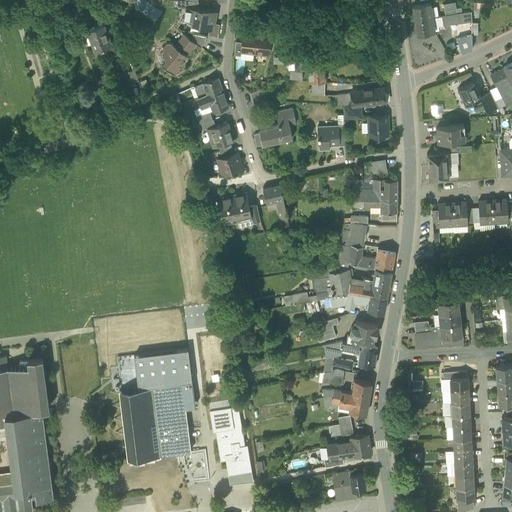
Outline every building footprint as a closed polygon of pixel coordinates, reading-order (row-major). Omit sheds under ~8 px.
[(198,2),(197,1),(182,0),(179,0),(179,7),(186,8),(186,7),(194,8),(195,8),(197,8),(198,2)] [(482,3),(473,2),(473,10),(482,11),(482,10),(482,3)] [(491,3),(483,2),(482,10),(490,11),(491,3)] [(412,6),(414,20),(432,17),(431,7),(430,3),(412,6)] [(443,5),(445,15),(453,14),(456,13),(454,3),(443,5)] [(208,29),(212,30),(213,22),(216,11),(202,8),(202,9),(197,8),(195,8),(194,8),(186,7),(186,8),(183,20),(191,22),(191,24),(198,25),(198,27),(208,29)] [(455,23),(471,21),(470,11),(456,13),(453,14),(455,23)] [(455,23),(453,14),(445,15),(438,16),(432,17),(433,26),(455,23)] [(433,26),(432,17),(414,20),(416,33),(434,30),(433,26)] [(219,24),(213,22),(212,30),(208,29),(207,35),(217,37),(219,24)] [(87,29),(94,50),(111,43),(108,35),(108,36),(103,23),(87,29)] [(241,51),(254,52),(256,32),(243,30),(241,42),(240,51),(241,51)] [(195,43),(200,47),(205,41),(207,35),(193,32),(191,39),(196,43),(195,43)] [(270,33),(256,32),(254,52),(268,54),(270,33)] [(172,72),(174,73),(180,66),(179,65),(179,66),(178,65),(179,63),(182,62),(185,59),(185,56),(195,43),(196,43),(191,39),(184,33),(177,41),(179,42),(175,47),(174,47),(174,45),(170,42),(167,42),(163,47),(163,51),(164,52),(163,54),(160,54),(158,57),(158,60),(160,61),(163,61),(170,67),(170,70),(173,71),(172,72)] [(457,40),(462,54),(472,49),(472,36),(457,40)] [(311,81),(324,82),(324,60),(301,61),(302,70),(308,70),(308,74),(309,81),(311,81)] [(302,73),(308,74),(308,70),(302,70),(301,61),(294,61),(294,63),(294,70),(295,71),(295,73),(302,73)] [(498,91),(506,107),(511,103),(511,84),(511,83),(504,68),(490,74),(496,86),(498,91)] [(134,70),(128,72),(132,83),(138,81),(139,81),(134,69),(134,70)] [(113,75),(118,88),(132,83),(128,72),(128,70),(113,75)] [(302,79),(302,73),(295,73),(295,71),(289,71),(290,79),(302,79)] [(196,90),(198,96),(221,87),(218,77),(194,86),(194,87),(195,90),(196,90)] [(150,89),(146,79),(140,81),(144,92),(150,89)] [(311,81),(312,93),(325,93),(324,82),(311,81)] [(472,81),(457,88),(465,105),(471,102),(475,110),(483,106),(484,105),(480,98),(481,98),(479,96),(472,81)] [(384,86),(367,88),(369,104),(386,103),(384,86)] [(491,94),(498,91),(496,86),(489,89),(489,91),(491,94)] [(228,107),(221,87),(198,96),(197,97),(201,107),(202,107),(210,104),(212,110),(212,112),(228,107)] [(250,93),(254,104),(266,100),(262,88),(250,93)] [(351,106),(369,104),(367,88),(350,90),(350,92),(351,104),(351,106)] [(489,91),(479,96),(481,98),(480,98),(484,105),(483,106),(487,112),(497,107),(491,94),(489,91)] [(497,107),(499,110),(506,107),(498,91),(491,94),(497,107)] [(333,103),(351,104),(350,92),(332,94),(333,103)] [(169,97),(173,107),(182,104),(178,93),(169,97)] [(210,111),(212,110),(210,104),(202,107),(204,113),(210,111)] [(442,105),(431,105),(431,114),(443,113),(442,105)] [(343,106),(344,117),(361,116),(360,107),(351,106),(343,106)] [(202,107),(201,107),(193,109),(196,115),(204,113),(202,107)] [(260,132),(262,144),(291,137),(289,124),(295,123),(292,108),(275,111),(278,124),(259,129),(260,132)] [(196,115),(199,124),(201,123),(212,120),(210,111),(204,113),(196,115)] [(369,132),(369,134),(387,132),(386,114),(368,115),(369,123),(369,132)] [(201,123),(203,130),(208,129),(210,128),(210,127),(215,126),(213,120),(212,120),(201,123)] [(211,138),(214,147),(218,146),(230,142),(233,141),(227,122),(215,126),(210,127),(210,128),(213,137),(211,138)] [(362,132),(369,132),(369,123),(361,123),(362,132)] [(435,126),(437,141),(464,139),(463,123),(445,125),(435,125),(435,126)] [(318,138),(319,149),(329,148),(329,144),(338,143),(339,143),(338,128),(331,128),(331,125),(317,126),(318,138)] [(254,133),(256,145),(262,144),(260,132),(254,133)] [(218,146),(220,151),(232,147),(230,142),(218,146)] [(449,152),(449,153),(458,153),(471,152),(471,145),(448,146),(449,152)] [(234,153),(232,147),(220,151),(222,157),(234,153)] [(500,150),(502,175),(511,174),(511,148),(509,149),(500,150)] [(219,165),(221,173),(242,166),(237,152),(234,153),(222,157),(217,159),(217,160),(219,159),(221,164),(219,165)] [(427,153),(428,166),(447,164),(446,152),(427,153)] [(449,152),(446,152),(447,164),(457,163),(458,163),(458,153),(449,153),(449,152)] [(371,161),(373,173),(387,170),(385,159),(371,161)] [(457,163),(447,164),(448,176),(458,175),(457,163)] [(448,176),(447,164),(428,166),(429,179),(448,178),(448,176)] [(353,187),(361,187),(361,179),(353,179),(353,187)] [(359,199),(363,199),(397,199),(397,179),(373,179),(373,188),(361,188),(361,187),(353,187),(353,199),(359,199)] [(373,188),(373,179),(361,179),(361,187),(361,188),(373,188)] [(263,188),(266,203),(275,201),(283,199),(280,184),(263,188)] [(246,192),(232,195),(218,198),(221,212),(222,220),(237,217),(251,214),(249,206),(246,192)] [(280,212),(283,228),(289,226),(286,211),(283,199),(275,201),(278,213),(280,212)] [(380,206),(380,210),(397,211),(397,199),(363,199),(363,206),(380,206)] [(506,199),(492,200),(494,221),(508,220),(508,217),(507,205),(506,199)] [(479,222),(494,221),(492,200),(478,201),(478,207),(479,219),(479,222)] [(466,202),(451,203),(453,224),(467,223),(466,208),(466,202)] [(439,225),(453,224),(451,203),(437,204),(438,210),(439,223),(439,225)] [(252,218),(252,221),(260,219),(256,204),(249,206),(251,214),(252,218)] [(397,220),(397,211),(380,210),(380,220),(397,220)] [(214,213),(217,228),(224,227),(223,224),(222,220),(221,212),(214,213)] [(252,218),(238,220),(239,226),(253,223),(252,221),(252,218)] [(494,221),(479,222),(480,228),(480,230),(494,229),(494,221)] [(340,243),(346,244),(346,241),(352,242),(355,223),(350,222),(344,223),(340,243)] [(348,262),(359,264),(361,255),(363,240),(362,239),(365,225),(355,223),(352,242),(346,241),(346,244),(345,251),(350,252),(348,262)] [(346,244),(340,243),(336,264),(348,262),(350,252),(345,251),(346,244)] [(374,267),(375,267),(392,270),(395,251),(377,248),(375,257),(374,267)] [(359,264),(374,267),(375,257),(361,255),(359,264)] [(329,271),(348,268),(348,262),(336,264),(328,266),(329,271)] [(329,271),(328,266),(311,269),(312,279),(318,278),(330,276),(329,271)] [(375,267),(374,273),(391,276),(392,270),(375,267)] [(328,290),(329,296),(330,296),(348,292),(348,290),(349,281),(350,282),(349,276),(348,268),(329,271),(330,276),(318,278),(321,292),(328,290)] [(387,297),(391,276),(374,273),(373,279),(364,278),(364,279),(363,284),(350,282),(349,281),(348,290),(387,297)] [(318,278),(312,279),(313,288),(316,292),(321,292),(318,278)] [(321,292),(316,292),(317,294),(317,299),(323,297),(329,296),(328,290),(321,292)] [(348,290),(348,292),(346,303),(345,306),(353,307),(354,300),(365,302),(365,300),(369,301),(368,308),(384,311),(387,297),(348,290)] [(285,305),(317,299),(317,294),(308,295),(307,291),(283,296),(285,305)] [(332,306),(346,303),(348,292),(330,296),(332,306)] [(437,296),(438,302),(440,302),(457,300),(457,294),(437,296)] [(499,307),(507,307),(506,295),(497,296),(498,307),(499,307)] [(323,297),(325,307),(332,306),(330,296),(329,296),(323,297)] [(440,302),(441,313),(458,311),(457,300),(440,302)] [(241,302),(230,304),(232,316),(243,314),(241,302)] [(501,319),(508,318),(507,307),(499,307),(500,319),(501,319)] [(441,313),(442,325),(460,323),(458,311),(441,313)] [(442,325),(441,313),(438,313),(433,314),(434,325),(442,325)] [(315,330),(318,341),(336,336),(332,325),(339,323),(337,317),(320,322),(321,328),(315,330)] [(351,342),(373,347),(374,343),(372,341),(373,336),(375,336),(377,325),(355,321),(354,325),(351,326),(350,331),(352,334),(351,342)] [(442,332),(442,337),(461,335),(460,323),(442,325),(443,332),(442,332)] [(420,346),(443,343),(442,337),(442,332),(443,332),(442,325),(434,325),(429,326),(430,332),(415,333),(415,343),(416,345),(416,346),(420,346)] [(461,342),(461,335),(442,337),(443,343),(446,343),(446,344),(461,342)] [(336,342),(333,355),(340,353),(341,352),(342,348),(341,347),(342,341),(336,342)] [(358,362),(374,365),(377,348),(361,344),(342,341),(341,347),(342,348),(354,350),(360,351),(358,362)] [(101,342),(59,348),(62,374),(94,369),(93,363),(104,361),(101,342)] [(333,355),(336,342),(324,345),(326,358),(333,357),(340,355),(340,353),(333,355)] [(135,368),(138,388),(181,383),(190,382),(191,382),(187,349),(134,355),(135,368)] [(0,414),(7,413),(8,421),(6,422),(8,438),(12,470),(13,480),(5,481),(0,481),(0,511),(10,511),(33,510),(31,498),(53,495),(51,481),(53,480),(51,460),(48,460),(45,433),(47,433),(45,413),(40,413),(39,409),(38,402),(48,401),(42,356),(27,358),(28,364),(7,367),(0,367),(0,414)] [(264,357),(246,364),(248,371),(267,365),(264,357)] [(330,371),(333,357),(326,358),(322,372),(330,371)] [(332,364),(340,366),(341,359),(333,357),(332,364)] [(340,366),(351,368),(352,361),(341,359),(340,366)] [(495,366),(496,379),(511,378),(511,372),(511,367),(511,365),(495,366)] [(118,382),(119,386),(119,390),(138,388),(135,368),(131,368),(132,372),(117,374),(118,382)] [(328,380),(342,383),(344,371),(337,370),(330,371),(328,380)] [(321,381),(328,380),(330,371),(322,372),(321,381)] [(218,373),(211,375),(212,382),(219,380),(218,373)] [(442,391),(451,390),(451,378),(443,379),(441,379),(442,391)] [(451,378),(451,390),(468,389),(467,378),(466,378),(452,378),(451,378)] [(511,390),(511,378),(496,379),(497,392),(511,390)] [(334,389),(332,396),(367,402),(371,382),(355,379),(352,392),(340,390),(334,389)] [(423,391),(422,380),(412,380),(412,391),(423,391)] [(181,383),(183,403),(193,402),(190,382),(181,383)] [(191,382),(190,382),(193,402),(183,403),(184,407),(194,406),(191,382)] [(189,450),(184,407),(183,403),(181,383),(138,388),(119,390),(128,458),(148,455),(160,454),(172,452),(175,452),(174,446),(182,445),(183,451),(189,450)] [(334,389),(322,389),(324,397),(332,396),(334,389)] [(468,402),(468,389),(451,390),(452,402),(468,402)] [(442,403),(451,402),(452,402),(451,390),(442,391),(441,391),(442,403)] [(511,390),(497,392),(498,405),(506,404),(511,403),(511,390)] [(332,396),(324,397),(325,406),(331,405),(331,402),(332,396)] [(365,414),(367,402),(332,396),(331,402),(339,403),(350,405),(349,411),(365,414)] [(208,400),(209,408),(231,405),(229,397),(208,400)] [(451,402),(442,403),(441,403),(442,415),(445,415),(451,415),(451,402)] [(469,414),(468,402),(452,402),(451,402),(451,415),(453,414),(469,414)] [(349,412),(349,411),(350,405),(339,403),(337,410),(349,412)] [(238,404),(231,405),(232,416),(240,415),(238,404)] [(225,459),(227,473),(251,469),(247,443),(244,444),(240,415),(232,416),(231,405),(209,408),(212,430),(215,429),(220,460),(225,459)] [(0,422),(6,422),(8,421),(7,413),(0,414),(0,422)] [(470,426),(469,414),(453,414),(453,426),(470,426)] [(353,433),(351,421),(350,415),(338,416),(339,423),(341,431),(341,435),(353,433)] [(502,417),(503,430),(511,429),(511,416),(506,417),(502,417)] [(330,433),(341,431),(339,423),(328,425),(330,433)] [(470,438),(470,426),(453,426),(454,439),(470,438)] [(511,429),(503,430),(503,443),(511,442),(511,429)] [(350,436),(350,441),(351,441),(353,455),(370,452),(367,434),(366,434),(366,433),(350,436)] [(471,450),(470,438),(454,439),(455,451),(471,450)] [(262,441),(256,442),(257,452),(264,451),(262,441)] [(342,456),(353,455),(351,441),(350,441),(345,442),(345,441),(326,444),(327,446),(328,458),(329,458),(342,456)] [(324,458),(328,458),(327,446),(322,447),(320,449),(322,459),(324,458)] [(455,451),(454,451),(455,463),(471,462),(471,450),(455,451)] [(453,463),(455,463),(454,451),(446,451),(446,463),(453,463)] [(324,458),(325,466),(343,463),(342,456),(329,458),(328,458),(324,458)] [(264,460),(256,461),(258,470),(266,469),(264,460)] [(472,474),(471,462),(455,463),(453,463),(454,475),(456,475),(472,474)] [(420,464),(411,465),(412,474),(420,473),(420,464)] [(251,469),(227,473),(229,483),(252,480),(251,469)] [(350,474),(355,473),(354,469),(331,472),(334,481),(336,481),(335,473),(349,471),(350,474)] [(12,470),(2,471),(5,481),(13,480),(12,470)] [(511,470),(504,470),(503,483),(511,483),(511,470)] [(338,492),(352,490),(349,474),(350,474),(349,471),(335,473),(336,481),(334,481),(335,485),(337,487),(338,492)] [(355,473),(350,474),(349,474),(352,490),(355,489),(366,488),(363,472),(355,473)] [(473,486),(472,474),(456,475),(456,487),(473,486)] [(421,476),(413,477),(413,486),(421,486),(421,476)] [(511,483),(503,483),(502,496),(511,496),(511,483)] [(473,498),(473,486),(456,487),(457,499),(473,498)] [(335,495),(336,499),(356,496),(355,489),(352,490),(338,492),(335,495)] [(457,499),(458,511),(465,511),(474,508),(473,498),(457,499)]
